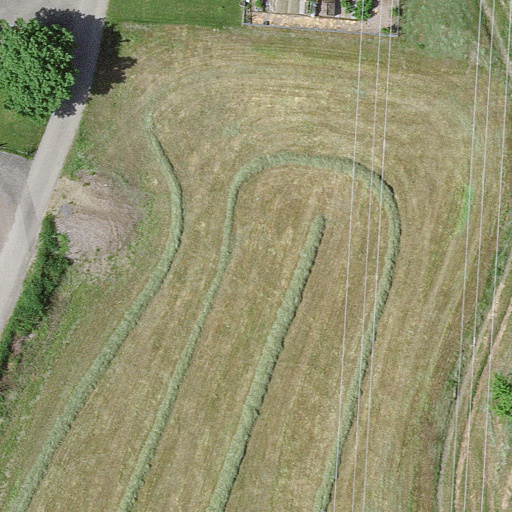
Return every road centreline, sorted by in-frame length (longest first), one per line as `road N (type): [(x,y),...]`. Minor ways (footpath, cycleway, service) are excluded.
road 1 (unclassified): [(0,265),(85,43),(90,0)]
road 2 (track): [(511,262),(458,443),(453,511)]
